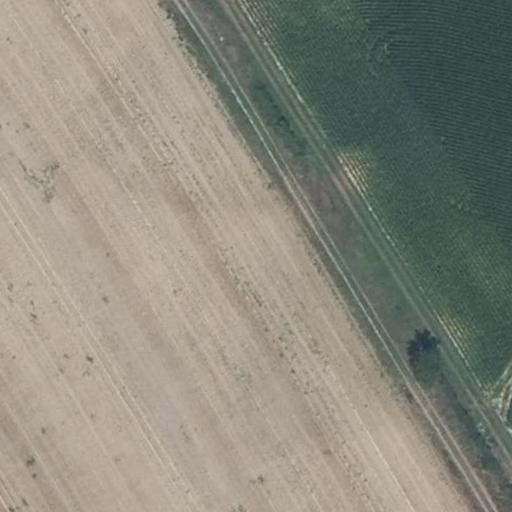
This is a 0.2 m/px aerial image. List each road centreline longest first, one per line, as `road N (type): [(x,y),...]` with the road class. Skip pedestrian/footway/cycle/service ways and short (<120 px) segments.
road 1 (track): [(178,0),(492,511)]
road 2 (track): [(511,468),(227,0)]
